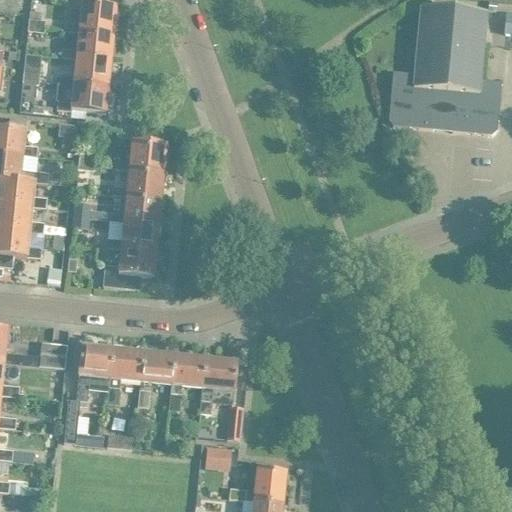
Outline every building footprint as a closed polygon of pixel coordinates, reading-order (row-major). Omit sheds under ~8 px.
[(78,32),(113,36),(116,9),(80,5),(78,26),(64,25),(63,34),(77,35),(78,32)] [(495,133),(500,85),(479,83),(486,14),(420,8),(413,77),(392,75),(387,123),(392,128),(490,138),(495,133)] [(35,34),(36,21),(28,20),(27,33),(35,34)] [(36,21),(35,34),(43,34),(44,22),(36,21)] [(65,61),(75,62),(75,59),(110,63),(113,36),(78,32),(77,35),(75,53),(66,52),(65,61)] [(107,89),(110,63),(75,59),(75,62),(73,78),(59,77),(58,85),(72,87),(72,85),(107,89)] [(29,86),(31,74),(23,73),(21,85),(29,86)] [(31,74),(29,86),(37,87),(39,75),(31,74)] [(72,85),(72,87),(70,105),(56,103),(55,112),(70,113),(70,112),(104,116),(107,89),(72,85)] [(18,114),(26,115),(28,95),(20,94),(18,114)] [(0,155),(21,158),(30,159),(31,149),(22,148),(24,133),(30,134),(31,122),(1,119),(0,131),(0,130),(0,155)] [(72,140),(61,139),(60,150),(72,151),(73,140),(72,140)] [(128,170),(163,174),(165,147),(131,144),(128,164),(115,163),(114,172),(128,173),(128,170)] [(0,181),(33,185),(48,186),(49,176),(19,173),(21,158),(0,155),(0,181)] [(85,172),(86,160),(78,159),(77,171),(85,172)] [(86,160),(85,172),(93,172),(94,161),(86,160)] [(125,197),(160,200),(163,174),(128,170),(128,173),(126,190),(112,188),(111,198),(125,199),(125,197)] [(0,206),(30,210),(45,211),(46,201),(31,199),(33,185),(0,181),(0,206)] [(122,223),(157,226),(160,200),(125,197),(125,199),(123,216),(109,215),(108,223),(122,224),(122,223)] [(0,231),(43,236),(56,238),(57,227),(28,224),(30,210),(0,206),(0,231)] [(79,225),(81,213),(73,212),(71,224),(79,225)] [(81,213),(79,225),(88,225),(89,214),(81,213)] [(155,253),(157,226),(122,223),(122,224),(120,243),(106,241),(106,250),(119,252),(120,249),(155,253)] [(43,236),(0,231),(0,270),(11,272),(11,276),(38,279),(43,236)] [(120,249),(119,252),(117,269),(104,268),(102,288),(137,292),(138,278),(152,280),(155,253),(120,249)] [(67,261),(66,272),(75,273),(76,262),(67,261)] [(2,367),(34,370),(36,359),(3,356),(6,331),(0,330),(0,363),(2,364),(2,367)] [(107,393),(111,353),(90,351),(90,346),(81,345),(78,379),(75,403),(86,404),(88,391),(107,393)] [(112,348),(111,353),(107,393),(106,406),(117,407),(119,383),(139,385),(142,356),(121,354),(122,349),(112,348)] [(142,356),(139,385),(170,388),(173,359),(152,357),(152,352),(143,351),(142,356)] [(174,354),(173,359),(170,388),(168,412),(178,414),(181,389),(201,391),(204,363),(183,361),(184,355),(174,354)] [(205,357),(204,363),(201,391),(199,416),(209,417),(211,404),(231,406),(235,366),(214,363),(214,359),(205,357)] [(2,364),(0,363),(0,397),(17,399),(19,389),(0,387),(2,367),(2,364)] [(139,393),(137,409),(148,410),(149,395),(139,393)] [(236,443),(239,411),(226,410),(223,441),(236,443)] [(66,417),(63,445),(75,446),(78,418),(66,417)] [(0,429),(14,431),(15,421),(0,419),(0,429)] [(107,449),(131,451),(132,438),(108,436),(107,449)] [(0,462),(11,464),(12,453),(0,451),(0,462)] [(228,492),(227,502),(252,505),(281,508),(286,508),(287,499),(282,498),(284,476),(256,473),(254,495),(228,492)] [(0,494),(20,497),(21,486),(0,484),(0,494)]
